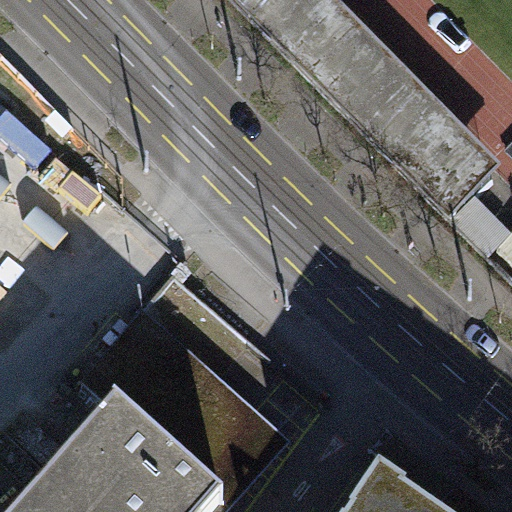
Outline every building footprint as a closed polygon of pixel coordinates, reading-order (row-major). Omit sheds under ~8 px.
[(499,176),(325,0),(232,0),(453,222),(499,176)] [(0,186),(54,123),(0,77),(0,186)] [(0,247),(0,347),(50,292),(0,247)] [(82,386),(113,417),(201,494),(258,432),(138,325),(82,386)] [(113,417),(28,511),(218,511),(220,511),(201,494),(113,417)] [(418,511),(385,489),(368,511),(418,511)]
